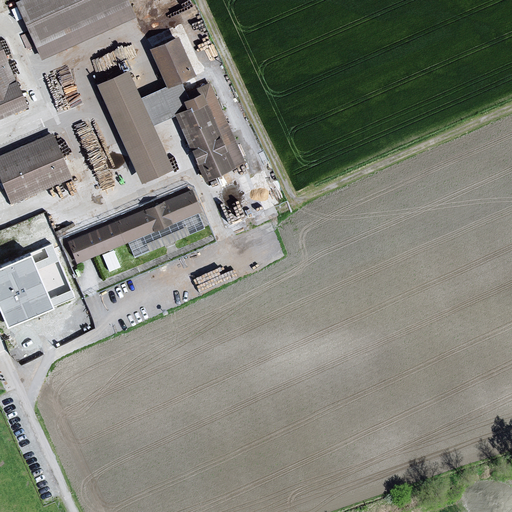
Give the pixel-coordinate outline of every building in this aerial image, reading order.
[(127,0),(25,0),(16,4),(41,60),(136,19),(127,0)] [(179,40),(150,51),(169,89),(195,78),(179,40)] [(0,43),(0,120),(28,107),(0,43)] [(128,73),(97,86),(142,184),(173,171),(128,73)] [(76,93),(76,80),(55,80),(55,94),(76,93)] [(210,84),(194,90),(196,97),(184,102),(187,111),(175,116),(227,231),(267,212),(210,84)] [(52,136),(0,158),(0,180),(12,207),(71,180),(52,136)] [(192,190),(68,243),(76,265),(127,242),(135,259),(204,229),(198,214),(203,212),(192,190)] [(49,257),(34,264),(37,270),(59,261),(52,245),(45,248),(49,257)] [(34,264),(30,254),(0,267),(0,311),(7,327),(53,307),(50,300),(37,270),(34,264)] [(50,300),(53,307),(75,297),(72,290),(50,300)]
